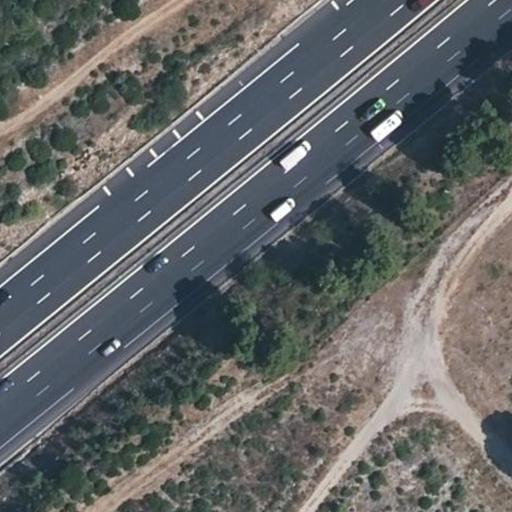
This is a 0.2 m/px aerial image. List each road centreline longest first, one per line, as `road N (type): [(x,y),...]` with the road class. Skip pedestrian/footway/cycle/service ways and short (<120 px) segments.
road 1 (motorway): [(0,414),(502,0)]
road 2 (motorway): [(396,0),(0,324)]
road 3 (track): [(511,194),(440,267),(402,380),(303,511)]
road 4 (track): [(0,132),(184,0)]
road 5 (track): [(421,317),(428,362),(483,448),(511,476)]
